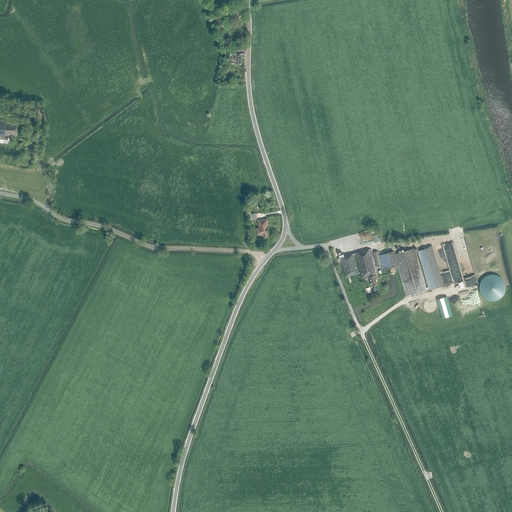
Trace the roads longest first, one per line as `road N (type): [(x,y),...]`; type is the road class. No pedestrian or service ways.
road 1 (unclassified): [(173,511),(187,443),(241,296),(274,250)]
road 2 (unclassified): [(285,228),(251,111),(246,0)]
